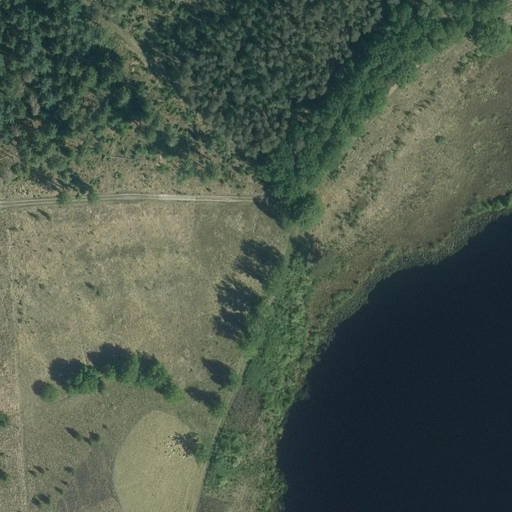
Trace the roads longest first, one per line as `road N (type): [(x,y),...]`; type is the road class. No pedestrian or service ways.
road 1 (track): [(186,511),(301,203)]
road 2 (track): [(0,206),(125,197),(301,203)]
road 3 (track): [(301,203),(389,91),(511,1)]
road 4 (track): [(286,199),(84,0)]
